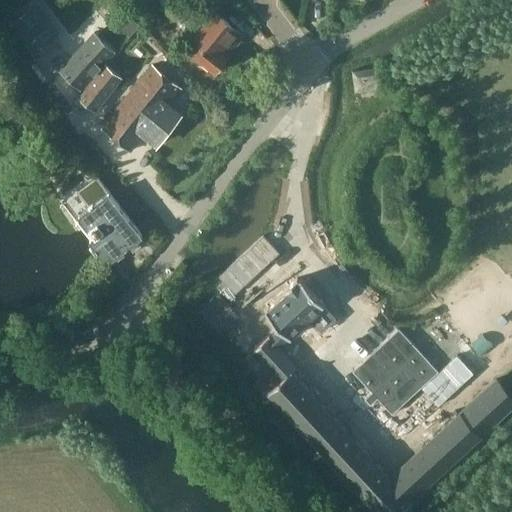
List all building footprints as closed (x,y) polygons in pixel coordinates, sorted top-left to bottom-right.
[(214,11),(184,48),(215,72),(227,56),(221,51),(238,30),(214,11)] [(60,70),(59,70),(81,90),(105,63),(116,52),(94,31),(60,70)] [(92,81),(79,97),(96,111),(123,77),(106,64),(92,81)] [(180,87),(151,64),(101,127),(130,150),(144,133),(157,143),(180,114),(167,104),(180,87)] [(351,71),(354,92),(381,89),(378,67),(351,71)] [(376,97),(381,97),(381,94),(380,91),(355,94),(355,97),(356,100),(360,99),(360,101),(365,100),(365,99),(372,98),(372,99),(377,98),(376,97)] [(97,176),(79,190),(91,205),(79,215),(93,233),(88,237),(103,255),(108,252),(113,258),(142,235),(141,234),(126,214),(109,192),(102,183),(97,176)] [(381,221),(382,227),(416,225),(416,209),(415,185),(384,186),(386,221),(381,221)] [(270,335),(253,351),(280,380),(268,392),(378,511),(403,511),(511,412),(511,391),(499,378),(392,476),(294,370),(299,366),(280,346),(310,319),(322,332),(337,318),(325,305),(327,303),(303,276),(265,311),(281,326),(271,336),(270,335)] [(394,298),(398,299),(400,297),(401,294),(377,284),(375,287),(375,290),(379,292),(379,293),(383,294),(384,293),(390,296),(390,297),(394,299),(394,298)] [(399,328),(353,371),(372,392),(365,398),(371,405),(378,398),(392,414),(439,371),(399,328)]
